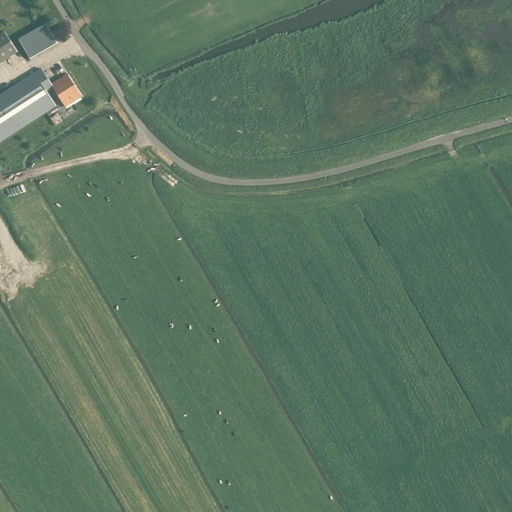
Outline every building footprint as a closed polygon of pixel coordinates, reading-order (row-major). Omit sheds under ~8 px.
[(56,38),(46,20),(19,35),(29,53),(56,38)] [(0,57),(16,48),(3,27),(0,28),(0,57)] [(0,135),(55,100),(47,88),(53,84),(40,63),(0,89),(0,135)] [(66,69),(51,79),(65,101),(71,97),(80,91),(66,69)] [(16,268),(34,259),(4,203),(0,205),(0,238),(4,247),(0,248),(0,259),(4,266),(13,262),(16,268)]
